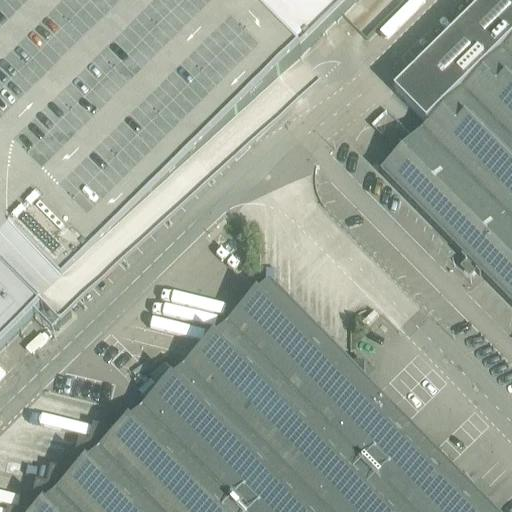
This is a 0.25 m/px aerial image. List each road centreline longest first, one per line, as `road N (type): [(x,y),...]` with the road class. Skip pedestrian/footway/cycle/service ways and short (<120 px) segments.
road 1 (unclassified): [(0,419),(227,196),(263,174)]
road 2 (unclassified): [(511,424),(263,174)]
road 3 (unclassified): [(263,174),(312,143),(452,0)]
